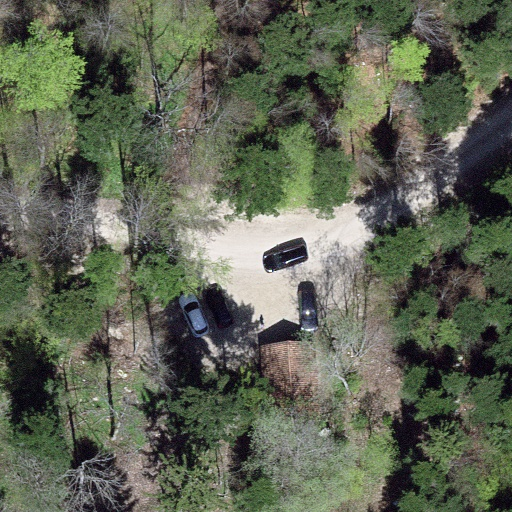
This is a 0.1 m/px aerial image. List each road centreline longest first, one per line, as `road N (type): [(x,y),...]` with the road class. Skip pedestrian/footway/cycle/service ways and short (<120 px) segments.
road 1 (track): [(511,123),(378,224),(290,239),(0,212)]
road 2 (track): [(218,0),(169,232)]
